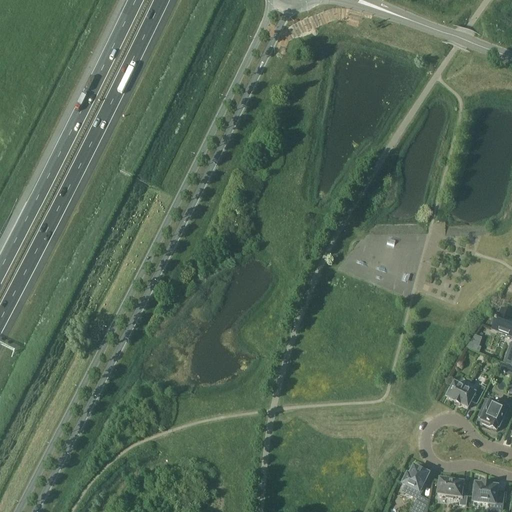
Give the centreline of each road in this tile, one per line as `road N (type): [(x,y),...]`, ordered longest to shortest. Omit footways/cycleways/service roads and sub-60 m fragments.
road 1 (secondary): [(272,0),(18,511)]
road 2 (secondary): [(34,511),(290,5)]
road 3 (motorway): [(0,321),(165,0)]
road 4 (motorway): [(134,0),(0,267)]
road 5 (residential): [(511,453),(455,419),(433,424),(424,443),(445,468),(468,465),(511,477)]
road 6 (unclassified): [(511,57),(380,9)]
